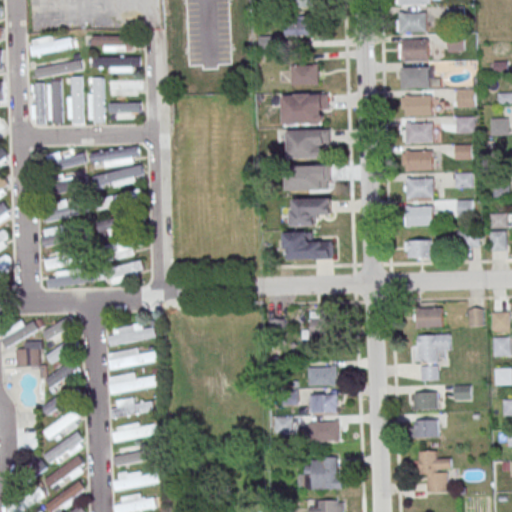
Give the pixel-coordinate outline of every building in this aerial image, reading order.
[(293,0),(294,8),(316,8),(315,0),(293,0)] [(400,12),(427,11),(428,31),(401,31),(400,12)] [(316,16),(286,16),(286,35),(316,35),(316,16)] [(30,41),(33,55),(75,49),(72,35),(30,41)] [(92,46),(102,46),(102,51),(133,51),(133,36),(92,36),(92,46)] [(402,38),(430,38),(430,57),(403,58),(402,38)] [(141,57),(92,57),(92,66),(111,66),(111,69),(141,69),(141,57)] [(35,65),(37,77),(83,71),(81,59),(35,65)] [(292,85),(319,85),(319,65),(292,65),(292,85)] [(404,66),(431,65),(432,85),(405,86),(404,66)] [(84,123),(84,76),(70,76),(70,123),(84,123)] [(106,123),(106,77),(89,77),(89,123),(106,123)] [(50,81),(50,114),(53,114),(53,123),(63,123),(63,81),(50,81)] [(142,91),(142,81),(118,81),(118,91),(142,91)] [(34,83),(34,124),(46,124),(46,83),(34,83)] [(458,88),(476,88),(476,106),(458,106),(458,88)] [(283,94),(284,125),(325,124),(324,114),(328,113),(328,93),(283,94)] [(406,95),(433,94),(434,114),(407,115),(406,95)] [(142,119),(142,105),(124,105),(124,111),(114,111),(114,119),(142,119)] [(457,115),(475,115),(476,132),(458,133),(457,115)] [(491,117),(509,117),(510,135),(492,135),(491,117)] [(406,123),(433,122),(434,142),(407,142),(406,123)] [(330,129),(288,129),(288,158),(330,158),(330,129)] [(455,145),(473,144),(473,159),(456,160),(455,145)] [(91,152),(93,162),(105,161),(105,163),(141,159),(140,146),(91,152)] [(51,172),(88,162),(85,152),(77,154),(75,148),(47,156),(51,172)] [(406,150),(433,150),(434,169),(407,170),(406,150)] [(94,176),(96,187),(145,176),(143,165),(94,176)] [(51,185),(57,197),(85,184),(79,172),(51,185)] [(456,172),(473,172),(474,187),(456,187),(456,172)] [(407,178),(434,177),(435,197),(408,198),(407,178)] [(494,184),(510,184),(510,196),(495,197),(494,184)] [(97,210),(144,198),(141,189),(95,202),(97,210)] [(86,209),(80,195),(42,211),(48,224),(86,209)] [(291,226),(320,226),(320,215),(332,215),(332,199),(291,199),(291,226)] [(458,199),(474,199),(474,214),(458,214),(458,199)] [(0,208),(0,225),(14,220),(8,205),(0,208)] [(407,206),(434,205),(434,225),(407,225),(407,206)] [(491,213),(509,212),(509,227),(492,228),(491,213)] [(125,216),(98,223),(101,237),(129,230),(125,216)] [(47,232),(49,239),(80,230),(77,222),(47,232)] [(464,229),(480,229),(481,246),(465,246),(464,229)] [(491,231),(507,230),(507,249),(491,250),(491,231)] [(313,232),(285,232),(285,259),(333,259),(333,241),(313,241),(313,232)] [(406,240),(406,259),(432,259),(432,240),(406,240)] [(0,274),(15,267),(9,255),(0,260),(0,274)] [(112,283),(146,272),(141,260),(108,271),(112,283)] [(443,307),(416,307),(416,327),(443,327),(443,307)] [(483,307),(469,307),(469,326),(483,326),(483,307)] [(309,336),(333,336),(333,311),(309,311),(309,336)] [(510,311),(492,311),(492,330),(510,330),(510,311)] [(42,327),(36,317),(1,337),(7,348),(42,327)] [(42,333),(48,342),(75,325),(70,317),(42,333)] [(108,329),(110,345),(157,338),(155,323),(108,329)] [(415,362),(421,362),(421,380),(440,380),(440,355),(452,354),(451,334),(414,335),(415,362)] [(511,337),(494,337),(494,356),(511,356),(511,337)] [(74,348),(67,340),(47,356),(53,365),(74,348)] [(17,366),(42,366),(42,348),(17,348),(17,366)] [(141,353),(140,349),(108,353),(111,368),(158,361),(156,351),(141,353)] [(336,366),(309,366),(309,385),(336,385),(336,366)] [(495,384),(511,384),(511,367),(495,367),(495,384)] [(113,393),(160,386),(158,376),(137,379),(136,373),(111,377),(113,393)] [(454,385),(454,399),(471,399),(471,385),(454,385)] [(438,410),(438,392),(413,392),(414,410),(438,410)] [(338,412),(338,394),(311,394),(311,412),(338,412)] [(155,413),(154,402),(136,403),(136,399),(119,399),(120,415),(155,413)] [(503,415),(511,415),(511,399),(503,399),(503,415)] [(44,430),(51,442),(85,422),(78,410),(44,430)] [(275,417),(275,433),(294,433),(294,417),(275,417)] [(413,438),(439,438),(439,417),(413,417),(413,438)] [(161,434),(158,420),(112,427),(114,442),(161,434)] [(305,421),(305,441),(338,441),(338,421),(305,421)] [(44,455),(51,465),(86,442),(79,432),(44,455)] [(116,468),(150,459),(148,450),(139,452),(137,445),(112,451),(116,468)] [(420,450),(420,478),(427,478),(427,491),(451,492),(451,459),(439,459),(439,451),(420,450)] [(299,490),(342,490),(342,457),(310,457),(310,469),(299,469),(299,490)] [(45,470),(41,458),(33,460),(37,472),(45,470)] [(113,473),(114,488),(161,486),(160,473),(149,474),(148,471),(113,473)] [(47,505),(51,511),(60,511),(87,492),(79,481),(47,505)] [(23,511),(47,495),(41,487),(8,511),(23,511)] [(137,511),(158,508),(155,498),(145,500),(144,493),(121,498),(121,500),(114,502),(115,511),(137,511)] [(340,511),(341,500),(308,500),(307,511),(340,511)]
